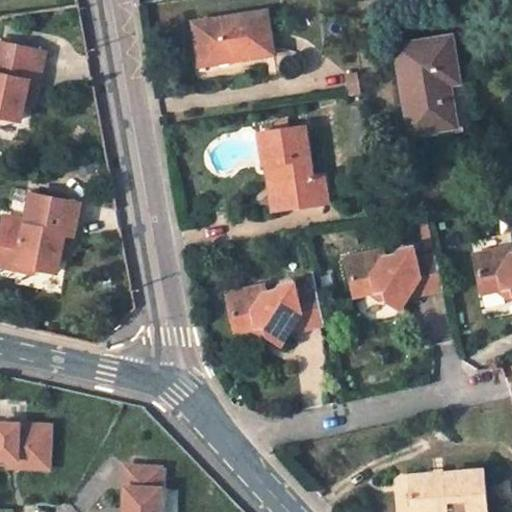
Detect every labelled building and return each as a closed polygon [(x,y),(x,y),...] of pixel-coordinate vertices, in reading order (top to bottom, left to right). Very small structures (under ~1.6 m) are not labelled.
[(194,22),(201,65),(274,54),(269,10),(194,22)] [(397,45),(411,133),(457,126),(450,83),(460,82),(452,36),(397,45)] [(0,112),(23,117),(27,92),(36,94),(43,50),(0,42),(0,112)] [(367,122),(364,104),(354,106),(356,124),(367,122)] [(372,148),(367,122),(356,124),(360,150),(372,148)] [(306,127),(260,134),(265,165),(267,165),(271,185),(282,183),(286,208),(328,202),(324,174),(315,176),(306,127)] [(275,209),(286,208),(282,183),(271,185),(275,209)] [(65,246),(74,248),(82,203),(32,193),(27,219),(6,216),(0,251),(0,260),(3,266),(21,269),(22,265),(60,271),(63,256),(65,246)] [(397,307),(408,295),(443,286),(436,254),(416,258),(413,244),(398,247),(395,252),(384,255),(381,249),(345,256),(352,293),(374,289),(384,287),(386,296),(386,298),(397,307)] [(511,250),(511,251),(510,244),(475,252),(483,290),(503,286),(511,283),(511,250)] [(74,248),(65,246),(63,256),(73,258),(74,248)] [(274,288),(263,291),(261,284),(224,292),(231,329),(252,325),(253,324),(263,322),(265,332),(265,333),(278,343),(287,329),(323,321),(316,289),(296,292),(293,281),(276,284),(274,288)] [(505,296),(511,294),(511,283),(503,286),(505,296)] [(384,287),(374,289),(376,298),(386,296),(384,287)] [(254,334),(264,332),(265,332),(263,322),(253,324),(252,325),(254,334)] [(47,477),(49,435),(0,431),(0,467),(14,468),(14,476),(47,477)] [(161,511),(163,471),(127,469),(125,511),(161,511)] [(488,511),(485,471),(408,478),(411,511),(447,508),(447,511),(488,511)] [(164,490),(163,511),(175,511),(175,490),(164,490)]
